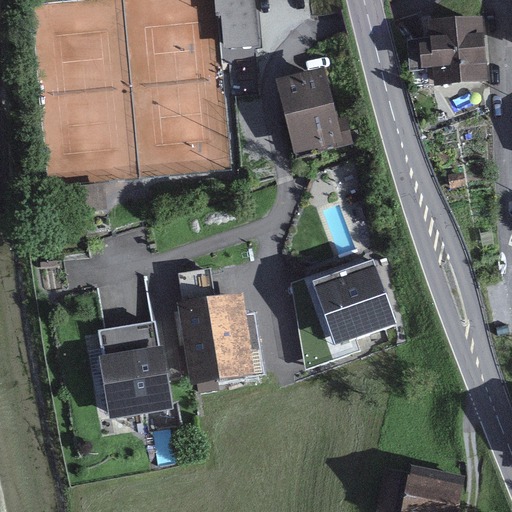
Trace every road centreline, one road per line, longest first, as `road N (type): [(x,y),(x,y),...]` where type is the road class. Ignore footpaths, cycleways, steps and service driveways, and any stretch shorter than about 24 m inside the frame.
road 1 (residential): [(420,0),(315,34),(277,59),(270,86),(285,196),(277,214),(260,228),(104,276)]
road 2 (primary): [(511,451),(394,118),(363,0)]
road 3 (residential): [(500,0),(511,176)]
